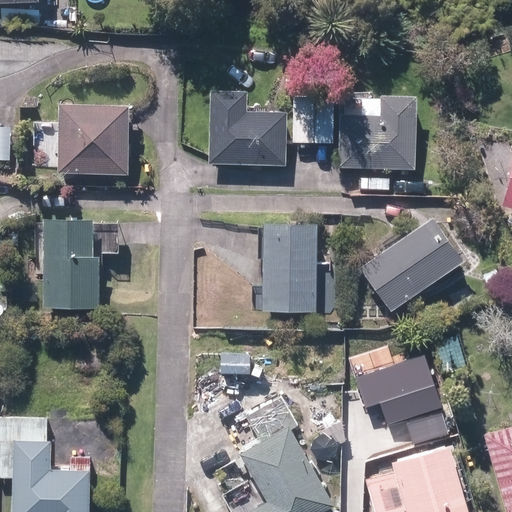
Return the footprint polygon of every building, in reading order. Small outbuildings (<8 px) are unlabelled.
[(141,101),(70,97),(66,169),(137,172),(141,101)] [(205,97),(204,166),(279,166),(280,117),(236,117),(236,97),(205,97)] [(335,117),(334,169),(408,171),(407,101),(372,100),(372,118),(335,117)] [(288,107),(287,144),(327,145),(327,108),(288,107)] [(511,159),(498,207),(511,210),(511,159)] [(96,222),(47,219),(42,309),(98,312),(101,257),(94,257),(96,222)] [(356,271),(385,312),(453,264),(424,223),(356,271)] [(306,230),(256,230),(256,312),(305,313),(306,230)] [(453,337),(430,346),(443,378),(465,369),(453,337)] [(248,357),(214,354),(212,379),(247,381),(248,357)] [(424,355),(356,378),(367,409),(379,405),(386,426),(442,407),(424,355)] [(19,473),(18,511),(95,511),(96,466),(58,465),(58,436),(52,435),(52,414),(2,414),(2,473),(19,473)] [(317,511),(333,503),(288,425),(242,452),(270,500),(255,509),(257,511),(317,511)] [(511,511),(511,428),(482,437),(502,511),(511,511)] [(469,511),(449,447),(395,462),(397,472),(360,483),(368,511),(469,511)]
